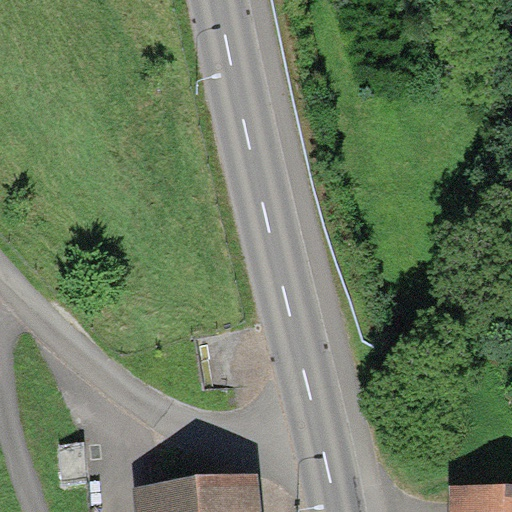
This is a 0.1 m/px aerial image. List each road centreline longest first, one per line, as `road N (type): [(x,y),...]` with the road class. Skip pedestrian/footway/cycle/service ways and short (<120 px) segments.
road 1 (tertiary): [(336,511),(220,0)]
road 2 (track): [(0,286),(170,436),(240,447),(321,433)]
